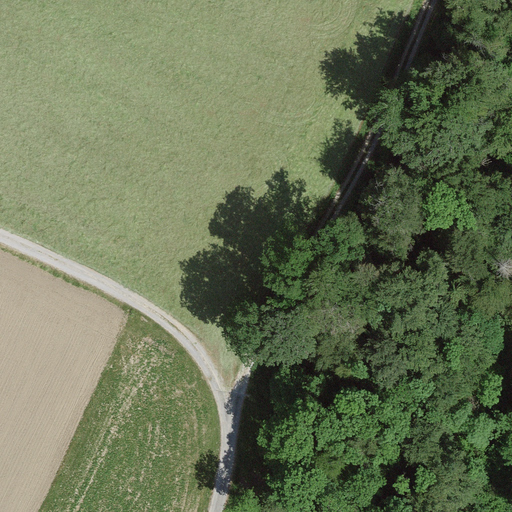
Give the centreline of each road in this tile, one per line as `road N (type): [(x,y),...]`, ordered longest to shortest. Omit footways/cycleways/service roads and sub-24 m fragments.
road 1 (track): [(228,424),(263,325),(367,154),(436,0)]
road 2 (track): [(214,511),(228,424),(194,347),(114,289),(0,234)]
